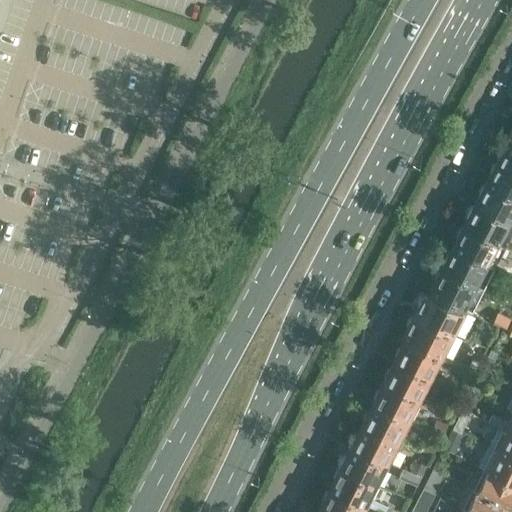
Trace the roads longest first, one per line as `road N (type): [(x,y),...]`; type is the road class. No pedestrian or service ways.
road 1 (primary): [(422,0),(139,511)]
road 2 (primary): [(214,511),(279,372),(482,0)]
road 3 (residential): [(284,511),(511,72)]
